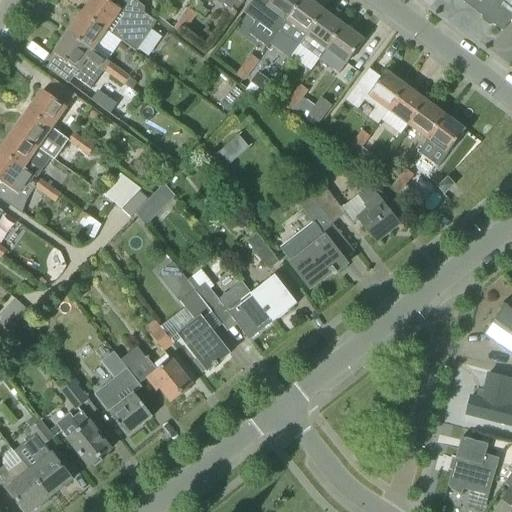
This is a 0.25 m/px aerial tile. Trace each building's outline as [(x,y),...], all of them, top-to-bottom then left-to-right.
[(118,9),(123,0),(92,0),(82,15),(107,32),(122,11),(118,9)] [(236,0),(229,10),(235,14),(245,0),(213,0),(222,6),(226,0),(236,0)] [(254,0),(243,13),(276,37),(280,33),(303,0),(254,0)] [(299,47),(300,46),(325,12),(307,0),(303,0),(280,33),(299,47)] [(511,0),(466,0),(464,3),(482,16),(483,21),(487,25),(492,24),(503,32),(511,20),(511,0)] [(182,20),(189,26),(196,15),(189,10),(182,20)] [(345,27),(325,12),(300,46),(320,60),(327,51),(345,27)] [(82,15),(68,35),(93,52),(107,32),(82,15)] [(181,36),(189,26),(182,20),(174,31),(181,36)] [(345,27),(327,51),(347,66),(365,42),(345,27)] [(104,71),(114,79),(120,71),(93,52),(68,35),(54,55),(56,56),(47,69),(69,85),(88,59),(104,71)] [(251,56),(243,67),(251,72),(258,62),(251,56)] [(244,82),(251,72),(243,67),(236,77),(244,82)] [(378,126),(389,112),(407,88),(386,73),(382,79),(370,70),(346,102),(358,111),(365,101),(376,109),(369,119),(378,126)] [(120,71),(114,79),(125,86),(130,79),(120,71)] [(28,113),(52,130),(76,97),(53,81),(44,93),(43,92),(28,113)] [(301,86),(293,96),(300,101),(308,91),(301,86)] [(426,102),(407,88),(389,112),(408,126),(426,102)] [(293,111),(294,110),(300,101),(293,96),(285,106),(293,111)] [(308,116),(319,124),(332,107),(321,99),(308,116)] [(426,102),(408,126),(428,141),(446,117),(426,102)] [(14,133),(38,150),(51,159),(55,161),(68,142),(79,149),(84,142),(74,135),(69,142),(52,130),(28,113),(14,133)] [(466,132),(446,117),(428,141),(448,156),(466,132)] [(363,132),(355,142),(362,147),(370,137),(363,132)] [(0,152),(33,176),(37,179),(51,159),(38,150),(14,133),(0,152)] [(239,136),(221,150),(230,161),(248,147),(239,136)] [(84,142),(79,149),(89,157),(94,149),(84,142)] [(347,152),(355,158),(377,174),(384,164),(362,147),(355,142),(347,152)] [(33,176),(0,152),(0,198),(3,201),(17,211),(25,199),(20,195),(33,176)] [(399,180),(406,186),(413,176),(406,170),(399,180)] [(103,198),(122,210),(138,193),(141,191),(122,177),(103,198)] [(448,178),(438,188),(445,196),(455,186),(448,178)] [(39,180),(34,188),(46,196),(51,189),(39,180)] [(398,196),(406,186),(399,180),(391,191),(398,196)] [(406,186),(398,196),(415,208),(423,198),(406,186)] [(326,189),(313,199),(332,223),(344,214),(353,226),(360,221),(377,243),(399,226),(369,187),(341,209),(326,189)] [(51,189),(46,196),(56,203),(61,196),(51,189)] [(332,223),(313,199),(306,190),(294,199),(313,223),(280,248),(292,264),(292,265),(311,289),(313,288),(312,287),(331,272),(334,275),(335,277),(338,274),(337,273),(346,266),(320,232),(332,223)] [(147,201),(138,193),(122,210),(131,218),(147,201)] [(280,262),(258,234),(247,242),(269,270),(280,262)] [(230,355),(210,329),(202,319),(212,312),(195,292),(174,265),(160,276),(195,321),(178,335),(188,346),(208,373),(209,373),(209,372),(214,368),(215,370),(219,366),(218,365),(230,355)] [(251,295),(274,323),(297,305),(275,277),(251,295)] [(274,323),(251,295),(228,313),(250,342),(274,323)] [(0,316),(0,324),(5,330),(25,309),(15,300),(0,316)] [(25,309),(5,330),(15,339),(34,318),(25,309)] [(511,354),(511,313),(506,309),(487,337),(511,354)] [(174,345),(162,329),(156,322),(146,330),(164,353),(174,345)] [(172,361),(158,373),(150,363),(141,369),(149,379),(148,380),(157,391),(161,389),(172,403),(192,387),(172,361)] [(511,381),(489,376),(483,401),(472,398),(468,415),(511,426),(511,381)] [(61,392),(76,411),(89,401),(74,382),(61,392)] [(122,405),(109,415),(128,438),(153,418),(131,391),(119,401),(122,405)] [(82,413),(72,421),(69,416),(57,425),(68,441),(89,468),(111,451),(82,413)] [(486,456),(487,451),(490,452),(491,446),(462,438),(456,460),(453,459),(450,470),(453,471),(448,488),(449,488),(450,489),(460,496),(461,497),(464,491),(475,494),(479,479),(493,483),(499,460),(486,456)] [(51,498),(63,489),(72,481),(52,455),(52,456),(49,451),(39,459),(34,453),(22,462),(51,498)] [(9,473),(15,480),(7,487),(9,490),(8,490),(25,511),(33,511),(40,507),(42,508),(49,503),(47,501),(51,498),(22,462),(9,473)] [(511,511),(511,473),(505,485),(511,489),(496,511),(511,511)]
